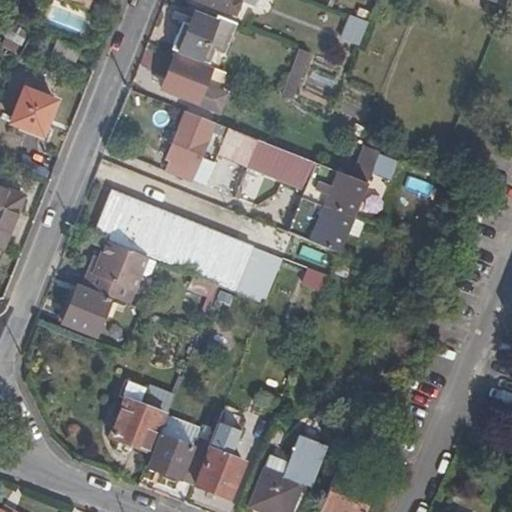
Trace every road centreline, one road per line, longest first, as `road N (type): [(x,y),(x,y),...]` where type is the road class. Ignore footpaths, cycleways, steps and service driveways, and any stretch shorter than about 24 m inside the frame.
road 1 (residential): [(142,0),(0,348)]
road 2 (unknown): [(80,155),(331,264)]
road 3 (unclassified): [(511,262),(406,511)]
